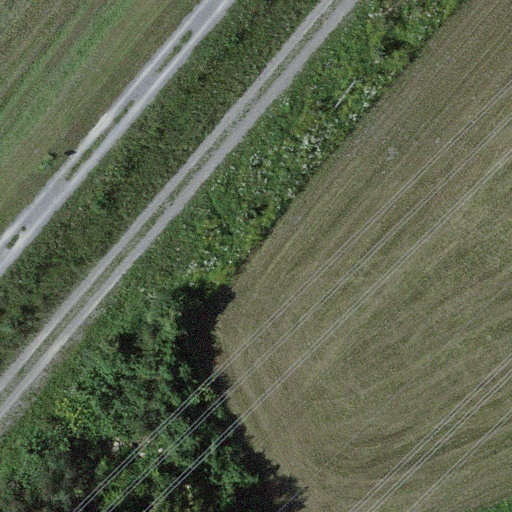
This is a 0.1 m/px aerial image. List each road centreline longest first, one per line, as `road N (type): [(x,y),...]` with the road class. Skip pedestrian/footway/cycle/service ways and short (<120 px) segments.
road 1 (track): [(354,0),(0,424)]
road 2 (track): [(0,259),(216,0)]
